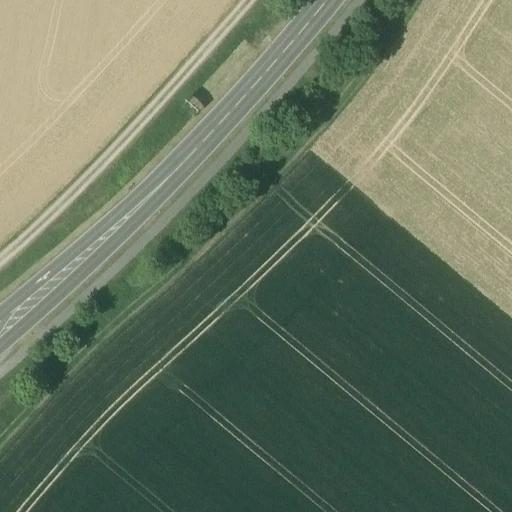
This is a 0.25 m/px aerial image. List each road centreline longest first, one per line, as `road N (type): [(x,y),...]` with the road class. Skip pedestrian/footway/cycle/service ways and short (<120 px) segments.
road 1 (track): [(428,0),(318,143),(0,458)]
road 2 (secondary): [(326,0),(171,175),(0,330)]
road 3 (track): [(248,0),(0,264)]
